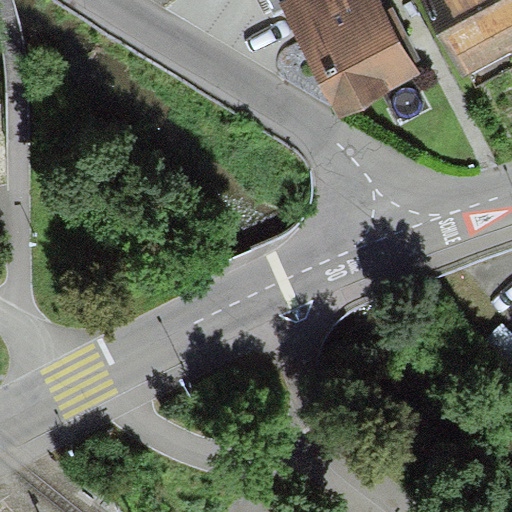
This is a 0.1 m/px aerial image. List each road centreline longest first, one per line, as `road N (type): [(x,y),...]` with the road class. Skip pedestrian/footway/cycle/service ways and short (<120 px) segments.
road 1 (residential): [(391,228),(308,129),(100,0)]
road 2 (residential): [(403,511),(338,457),(236,301)]
road 3 (residential): [(236,301),(0,422)]
road 4 (residential): [(391,228),(236,301)]
road 5 (residential): [(511,193),(391,228)]
